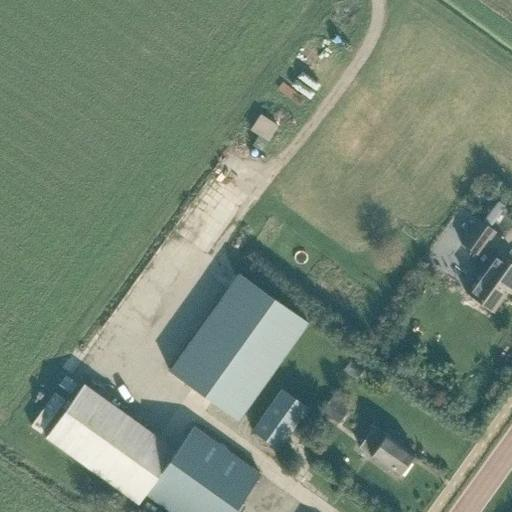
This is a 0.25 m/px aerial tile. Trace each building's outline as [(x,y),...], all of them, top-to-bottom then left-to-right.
[(260,115),(249,130),(267,142),(277,126),(260,115)] [(258,136),(252,145),(260,150),(266,142),(258,136)] [(476,219),(459,242),(477,255),(483,247),(494,231),(476,219)] [(480,269),(463,292),(490,312),(505,292),(509,294),(511,289),(511,268),(492,253),(483,247),(477,255),(471,263),(480,269)] [(307,322),(239,273),(168,371),(237,420),(307,322)] [(364,367),(350,376),(358,388),(371,378),(364,367)] [(83,384),(45,438),(139,505),(146,495),(170,511),(233,511),(260,474),(193,427),(177,451),(83,384)] [(278,388),(248,430),(277,451),(308,407),(278,388)] [(333,401),(325,413),(336,422),(345,410),(333,401)] [(374,426),(357,450),(397,479),(415,455),(374,426)]
